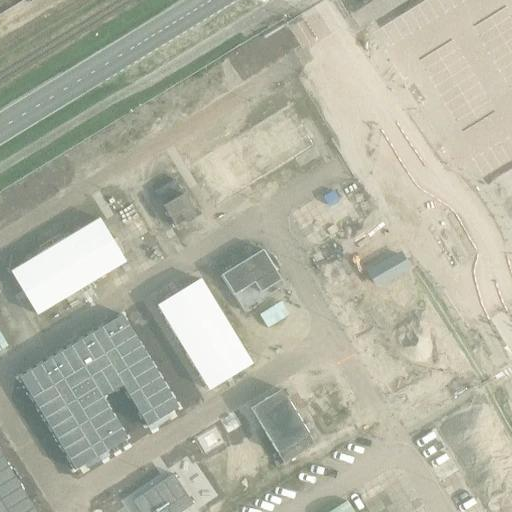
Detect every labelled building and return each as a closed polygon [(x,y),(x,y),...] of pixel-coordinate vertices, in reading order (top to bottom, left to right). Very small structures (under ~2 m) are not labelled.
[(215,208),(314,147),(288,104),(188,165),(215,208)] [(194,213),(170,174),(150,187),(173,226),(194,213)] [(303,221),(313,243),(356,224),(346,202),(303,221)] [(96,219),(8,271),(34,313),(121,261),(96,219)] [(262,251),(220,275),(242,310),(283,285),(262,251)] [(408,270),(341,306),(389,393),(456,357),(408,270)] [(199,278),(154,305),(206,391),(251,364),(199,278)] [(267,344),(302,329),(297,319),(263,335),(267,344)] [(147,323),(125,334),(142,367),(164,355),(147,323)] [(90,399),(118,382),(92,338),(64,355),(90,399)] [(54,372),(11,398),(44,451),(87,424),(54,372)] [(161,412),(193,397),(183,375),(151,389),(161,412)] [(85,411),(112,454),(154,428),(128,385),(85,411)] [(280,390),(250,409),(284,463),(314,445),(280,390)] [(441,482),(497,448),(470,405),(415,439),(441,482)] [(236,439),(193,462),(217,505),(259,482),(236,439)] [(34,511),(0,455),(0,511),(34,511)] [(511,511),(511,464),(452,498),(460,511),(511,511)] [(351,511),(346,502),(329,511),(351,511)]
